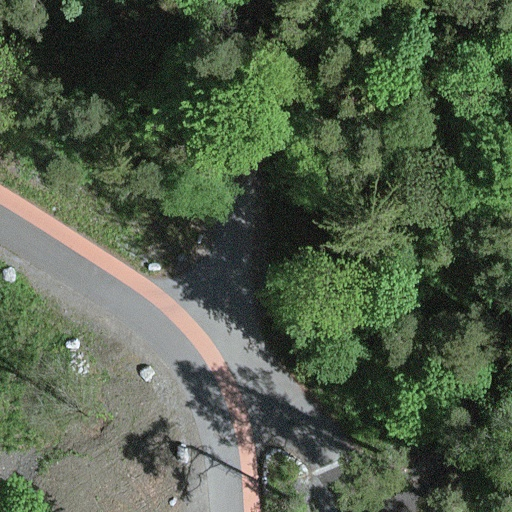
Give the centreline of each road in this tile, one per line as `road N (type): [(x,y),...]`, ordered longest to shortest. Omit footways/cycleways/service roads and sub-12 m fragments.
road 1 (track): [(248,0),(265,117),(250,390)]
road 2 (residential): [(151,511),(0,242)]
